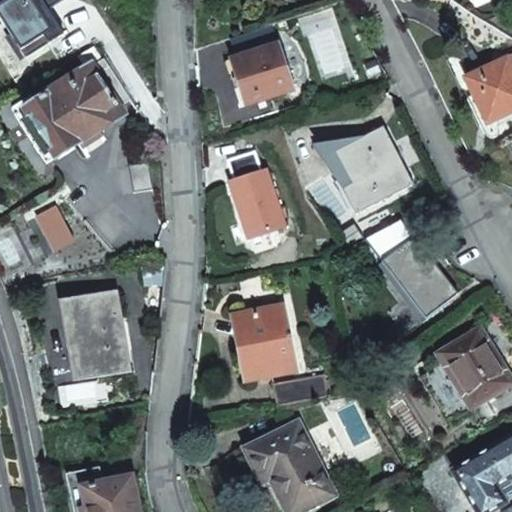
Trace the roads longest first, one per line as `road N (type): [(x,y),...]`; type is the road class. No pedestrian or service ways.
road 1 (residential): [(172,0),(181,327),(163,484),(172,511)]
road 2 (residential): [(511,295),(355,0)]
road 3 (tertiary): [(37,511),(0,341)]
